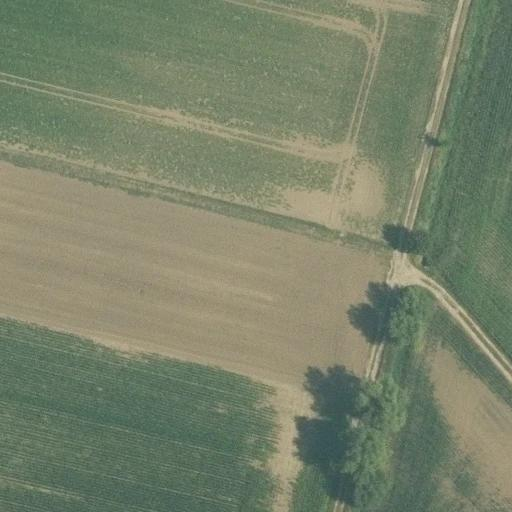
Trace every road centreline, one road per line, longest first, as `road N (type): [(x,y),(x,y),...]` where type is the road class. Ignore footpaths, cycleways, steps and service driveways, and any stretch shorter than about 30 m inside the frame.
road 1 (track): [(357,511),(482,0)]
road 2 (track): [(0,164),(416,266)]
road 3 (track): [(412,285),(452,303),(511,370)]
